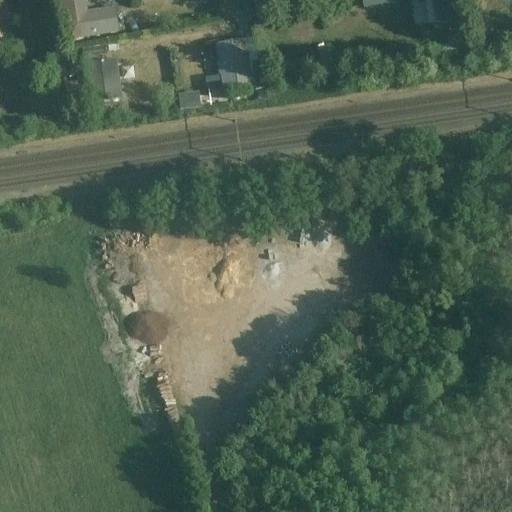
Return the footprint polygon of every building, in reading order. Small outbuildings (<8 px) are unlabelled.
[(87,0),(83,0),(64,2),(69,45),(119,39),(116,14),(90,17),(87,0)] [(428,0),(414,1),(416,34),(433,33),(431,0),(428,0)] [(0,2),(0,46),(11,44),(0,2)] [(204,37),(211,80),(240,75),(232,33),(204,37)] [(170,86),(172,102),(189,100),(188,85),(170,86)]
